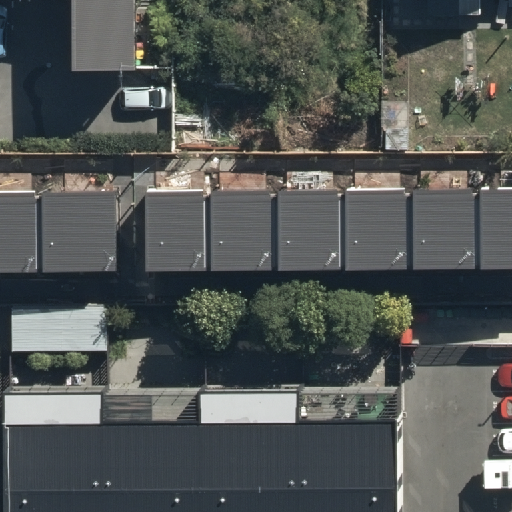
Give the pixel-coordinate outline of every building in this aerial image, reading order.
[(79,0),(80,66),(135,66),(134,0),(79,0)] [(511,187),(149,189),(150,272),(511,269),(511,187)] [(116,189),(0,189),(0,272),(116,271),(116,189)] [(10,310),(11,349),(107,348),(107,310),(10,310)] [(402,511),(402,383),(11,384),(11,511),(402,511)]
